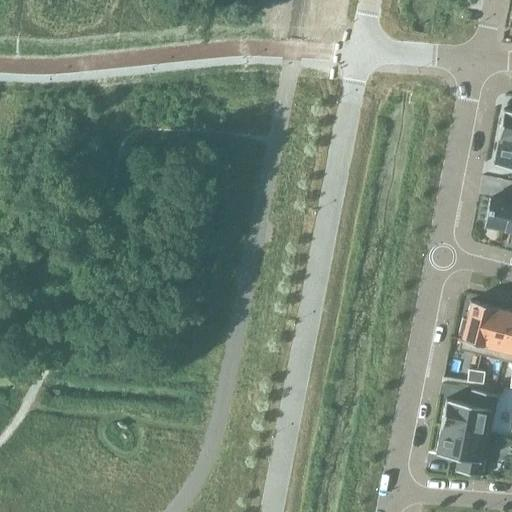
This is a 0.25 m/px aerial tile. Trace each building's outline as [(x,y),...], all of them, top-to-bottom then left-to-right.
[(498,136),(511,139),(511,110),(503,109),(498,136)] [(511,139),(498,136),(493,164),(511,167),(511,139)] [(491,198),(485,226),(511,230),(511,198),(511,202),(491,198)] [(480,355),(492,306),(470,300),(470,301),(471,302),(466,320),(463,319),(459,335),(462,335),(461,339),(460,338),(460,340),(461,340),(459,349),(480,355)] [(511,317),(511,310),(492,306),(480,355),(502,360),(511,317)] [(511,317),(502,360),(511,362),(511,317)] [(467,381),(475,383),(477,371),(469,369),(467,381)] [(477,371),(475,383),(483,384),(485,372),(477,371)] [(446,399),(441,426),(490,436),(498,395),(471,389),(468,403),(446,399)] [(490,436),(441,426),(435,453),(458,458),(455,471),(482,477),(490,436)]
